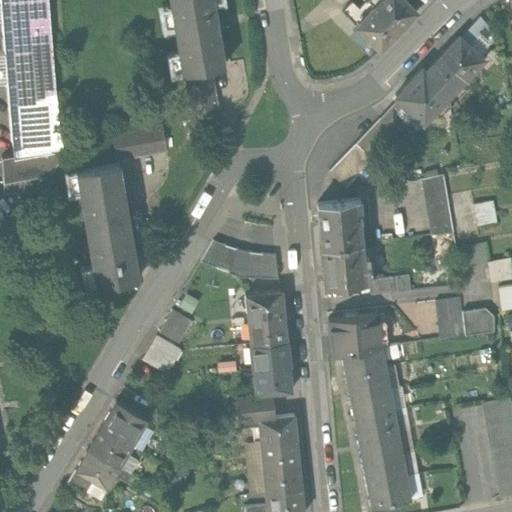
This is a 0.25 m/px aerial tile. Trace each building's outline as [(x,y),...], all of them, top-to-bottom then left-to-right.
[(0,0),(0,6),(4,54),(50,50),(46,0),(0,0)] [(170,0),(183,72),(228,65),(216,0),(170,0)] [(383,0),(380,4),(406,29),(426,9),(416,0),(383,0)] [(361,24),(387,49),(406,29),(380,4),(361,24)] [(475,24),(464,36),(484,54),(495,43),(475,24)] [(461,32),(443,50),(469,75),(486,57),(484,54),(464,36),(461,32)] [(50,50),(4,54),(12,154),(12,155),(60,147),(50,50)] [(443,50),(427,67),(453,91),(469,75),(443,50)] [(452,92),(419,60),(391,88),(401,98),(418,113),(425,120),(452,92)] [(418,113),(401,98),(358,142),(355,139),(327,168),(346,186),(418,113)] [(161,130),(113,139),(118,164),(166,155),(161,130)] [(12,155),(12,154),(0,156),(3,191),(38,189),(61,152),(60,147),(12,155)] [(125,167),(81,175),(102,286),(145,278),(125,167)] [(423,181),(431,236),(436,235),(450,233),(443,179),(423,181)] [(359,198),(316,202),(320,246),(359,243),(356,211),(360,211),(359,198)] [(492,201),(472,205),(477,229),(496,225),(492,201)] [(458,284),(450,233),(436,235),(442,269),(436,270),(439,286),(458,284)] [(240,249),(213,237),(202,258),(233,270),(250,275),(280,278),(280,255),(255,253),(240,249)] [(359,243),(320,246),(323,290),(358,287),(367,286),(366,280),(365,265),(361,265),(359,243)] [(486,243),(466,246),(469,266),(488,263),(486,243)] [(508,260),(488,263),(492,285),(511,282),(508,260)] [(358,287),(358,294),(411,289),(409,275),(366,280),(367,286),(358,287)] [(511,287),(499,289),(502,313),(511,311),(511,287)] [(458,297),(434,301),(439,339),(464,335),(460,314),(458,297)] [(251,306),(253,328),(292,324),(290,303),(251,306)] [(175,308),(143,362),(166,375),(198,321),(175,308)] [(485,310),(460,314),(464,335),(496,331),(494,316),(485,310)] [(383,351),(379,317),(331,323),(337,360),(341,359),(379,352),(383,351)] [(253,328),(255,349),(294,346),(292,324),(253,328)] [(255,349),(257,370),(296,367),(294,346),(255,349)] [(341,359),(345,380),(383,373),(379,352),(341,359)] [(257,370),(259,392),(290,389),(298,388),(296,367),(257,370)] [(345,380),(349,402),(387,394),(383,373),(345,380)] [(252,392),(254,417),(266,416),(292,414),(290,389),(259,392),(252,392)] [(349,402),(353,423),(391,416),(387,394),(349,402)] [(511,494),(511,420),(507,394),(472,401),(491,498),(511,494)] [(154,418),(123,400),(99,442),(130,460),(154,418)] [(266,416),(268,441),(307,438),(304,413),(292,414),(266,416)] [(353,423),(357,444),(395,437),(391,416),(353,423)] [(357,444),(361,466),(399,458),(395,437),(357,444)] [(268,441),(271,466),(309,462),(307,438),(268,441)] [(113,488),(130,460),(99,442),(83,470),(112,487),(113,488)] [(361,466),(365,487),(403,480),(399,458),(361,466)] [(271,466),(272,491),(311,487),(309,462),(271,466)] [(104,501),(112,487),(83,470),(79,468),(71,481),(104,501)] [(365,487),(369,508),(407,501),(403,480),(365,487)] [(273,500),(274,511),(313,511),(311,487),(272,491),(273,500)] [(246,502),(246,511),(274,511),(273,500),(246,502)]
